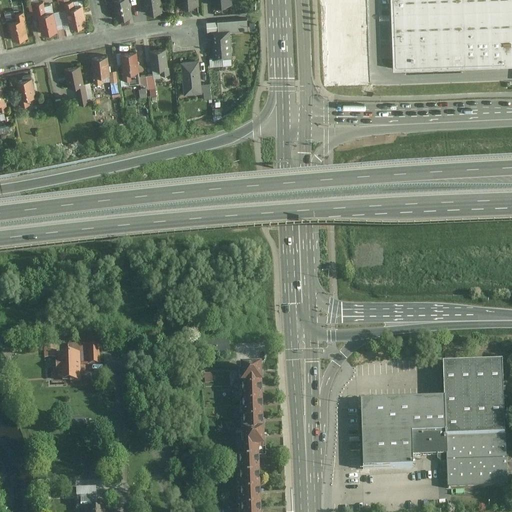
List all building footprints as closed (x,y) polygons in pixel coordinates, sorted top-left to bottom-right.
[(87,27),(82,7),(75,9),(73,3),(70,3),(68,0),(63,0),(61,0),(57,0),(60,13),(67,12),(70,30),(87,27)] [(133,18),(129,0),(121,0),(122,0),(113,2),(117,22),(133,18)] [(163,14),(161,0),(144,0),(147,16),(163,14)] [(199,7),(198,0),(178,0),(179,8),(199,7)] [(232,8),(232,0),(211,0),(212,9),(232,8)] [(511,0),(391,0),(392,68),(511,63),(511,0)] [(58,33),(54,14),(46,15),(44,4),(36,5),(37,17),(38,17),(42,36),(58,33)] [(360,11),(332,13),(334,62),(362,61),(360,11)] [(29,40),(24,14),(15,15),(16,22),(9,24),(13,43),(29,40)] [(218,20),(219,29),(230,28),(248,27),(247,18),(218,20)] [(232,56),(230,28),(219,29),(211,30),(213,58),(232,56)] [(169,73),(167,47),(150,49),(152,68),(160,67),(161,74),(169,73)] [(140,75),(137,51),(121,53),(124,85),(141,83),(140,75)] [(109,71),(108,55),(92,56),(94,82),(103,82),(102,74),(109,74),(109,71)] [(202,83),(199,58),(181,60),(184,94),(203,92),(202,91),(202,83)] [(84,83),(80,64),(64,67),(68,86),(75,85),(80,104),(89,102),(85,83),(84,83)] [(116,70),(109,71),(109,74),(110,81),(118,81),(116,70)] [(155,87),(153,73),(146,74),(148,87),(148,88),(155,87)] [(146,74),(140,75),(141,83),(141,88),(148,87),(146,74)] [(36,96),(32,77),(16,80),(21,106),(30,105),(28,96),(36,96)] [(210,83),(202,83),(202,91),(204,91),(205,99),(212,98),(210,83)] [(230,342),(200,343),(201,356),(230,355),(230,342)] [(100,366),(100,347),(88,347),(88,345),(68,345),(68,356),(57,356),(57,384),(81,383),(81,366),(100,366)] [(54,348),(44,348),(45,360),(55,359),(54,348)] [(442,399),(359,402),(360,445),(350,445),(351,453),(356,453),(360,453),(361,471),(412,470),(412,459),(437,458),(437,461),(441,464),(447,463),(448,490),(506,489),(503,364),(442,367),(442,399)] [(241,370),(241,388),(264,387),(264,370),(241,370)] [(241,388),(241,406),(265,405),(264,387),(241,388)] [(241,406),(242,423),(265,423),(265,405),(241,406)] [(242,423),(242,441),(265,440),(265,423),(242,423)] [(242,441),(242,459),(266,458),(265,440),(242,441)] [(238,459),(238,475),(261,474),(261,458),(238,459)] [(100,476),(106,465),(96,461),(91,471),(100,476)] [(238,475),(239,490),(262,489),(261,474),(238,475)] [(239,490),(239,506),(262,505),(262,489),(239,490)] [(97,492),(79,493),(79,504),(82,503),(83,511),(98,511),(97,492)]
